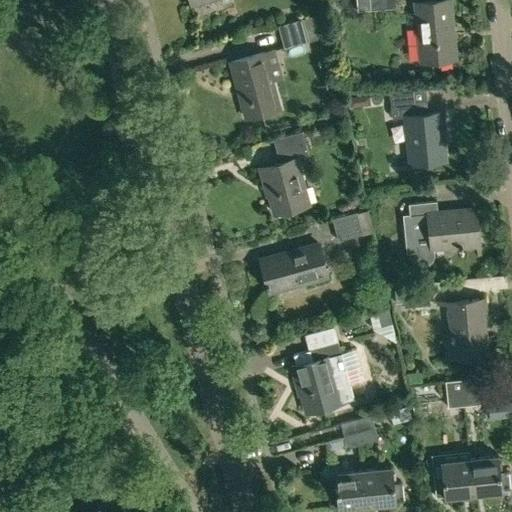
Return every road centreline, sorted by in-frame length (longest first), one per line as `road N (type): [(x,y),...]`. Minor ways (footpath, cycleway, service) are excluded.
road 1 (unclassified): [(245,511),(106,0)]
road 2 (residential): [(195,511),(0,196)]
road 3 (residential): [(511,144),(498,0)]
